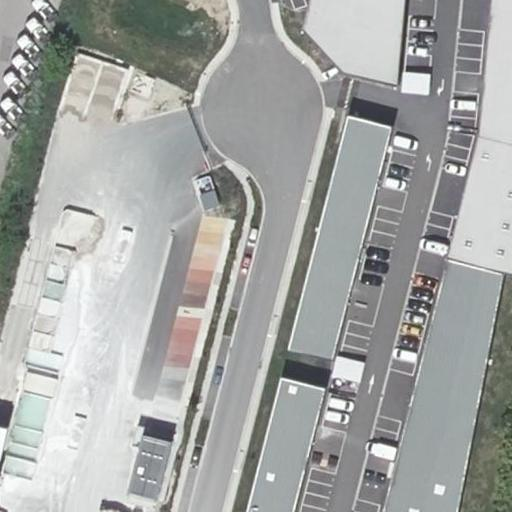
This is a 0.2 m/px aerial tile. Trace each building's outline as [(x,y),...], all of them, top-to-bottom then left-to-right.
[(408,0),(310,0),(305,19),(342,66),(400,82),(408,0)] [(511,0),(493,0),(481,131),(451,258),(385,511),(459,511),(507,270),(511,248),(511,0)] [(395,124),(351,113),(291,346),(335,357),(395,124)] [(191,397),(229,216),(202,210),(164,391),(191,397)] [(36,372),(16,430),(40,438),(60,380),(36,372)] [(296,511),(329,386),(284,375),(249,511),(296,511)] [(0,466),(3,467),(10,422),(0,420),(0,466)] [(131,491),(162,497),(173,430),(142,425),(131,491)]
